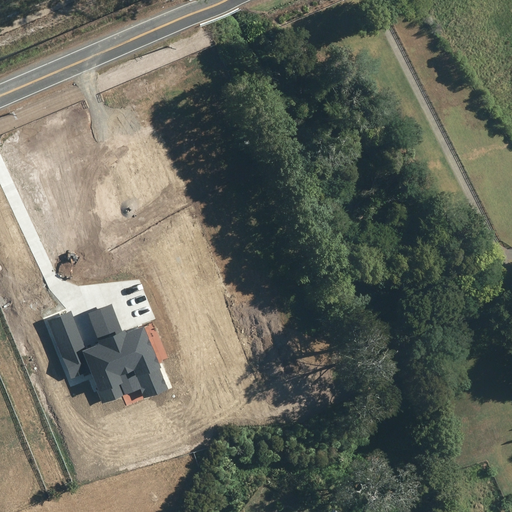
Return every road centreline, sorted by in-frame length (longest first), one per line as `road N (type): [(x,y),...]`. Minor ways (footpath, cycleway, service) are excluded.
road 1 (unknown): [(350,0),(490,260)]
road 2 (tertiary): [(225,0),(0,93)]
